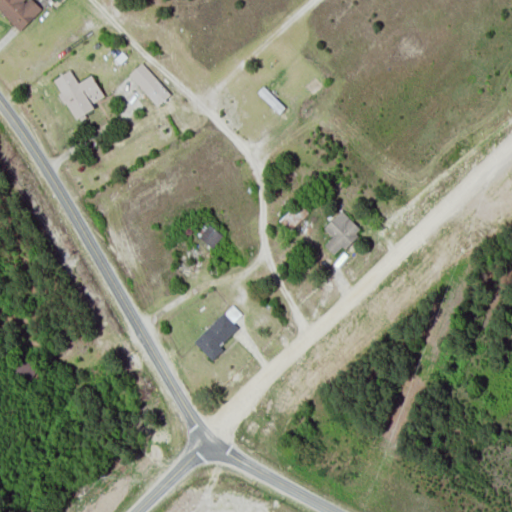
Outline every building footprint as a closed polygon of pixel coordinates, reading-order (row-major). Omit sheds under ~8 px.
[(0,0),(0,10),(20,30),(42,8),(33,0),(0,0)] [(128,74),(158,105),(170,93),(141,62),(128,74)] [(92,74),(77,82),(70,69),(52,79),(75,119),(94,108),(92,103),(104,96),(92,74)] [(308,212),(298,201),(279,220),(289,230),(308,212)] [(323,244),(335,255),(361,229),(341,209),(323,228),(331,236),(323,244)] [(213,247),(222,234),(208,224),(199,237),(213,247)] [(194,342),(212,359),(223,347),(220,344),(238,326),(233,322),(242,313),(231,303),(194,342)]
